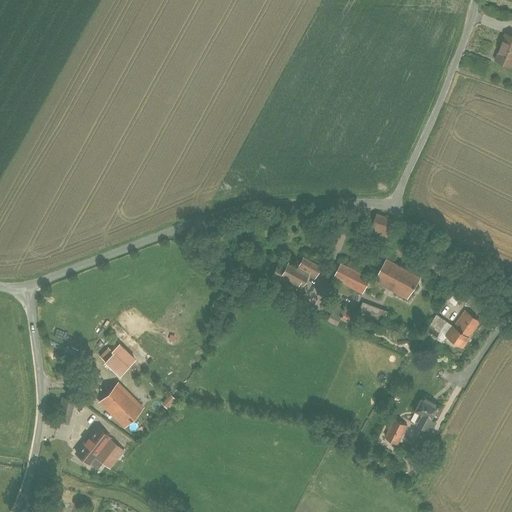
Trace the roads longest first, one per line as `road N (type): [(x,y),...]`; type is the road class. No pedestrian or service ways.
road 1 (residential): [(25,288),(241,210),(392,207)]
road 2 (residential): [(25,288),(38,420),(16,511)]
road 3 (residential): [(392,207),(475,0)]
road 4 (residential): [(511,324),(434,258),(392,207)]
